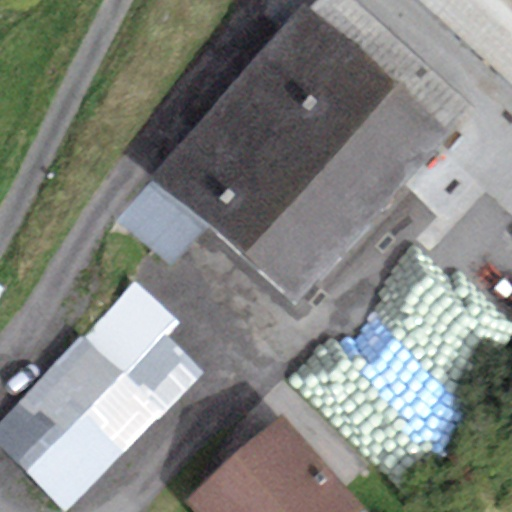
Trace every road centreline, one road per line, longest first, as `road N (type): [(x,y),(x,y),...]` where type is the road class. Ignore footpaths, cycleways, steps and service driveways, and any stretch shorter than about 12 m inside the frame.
road 1 (track): [(115,511),(511,150),(511,126),(363,0)]
road 2 (track): [(262,0),(84,230),(25,342),(0,361)]
road 3 (track): [(0,232),(117,0)]
